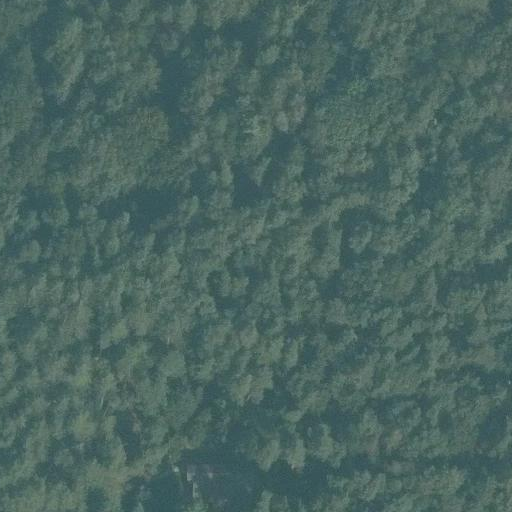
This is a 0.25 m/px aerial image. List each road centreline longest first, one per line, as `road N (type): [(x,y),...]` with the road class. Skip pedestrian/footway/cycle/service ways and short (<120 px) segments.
road 1 (track): [(299,511),(297,201)]
road 2 (track): [(93,511),(84,281)]
